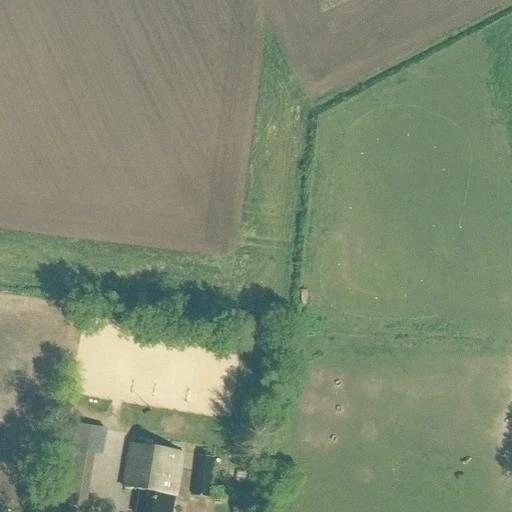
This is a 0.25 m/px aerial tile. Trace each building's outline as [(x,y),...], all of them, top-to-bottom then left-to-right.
[(220,369),(220,352),(200,352),(199,368),(220,369)] [(158,418),(157,431),(183,434),(185,422),(158,418)] [(70,424),(67,450),(89,453),(93,428),(70,424)] [(177,496),(183,453),(131,444),(124,487),(140,490),(136,511),(170,511),(173,495),(177,496)] [(210,499),(215,459),(200,457),(195,497),(210,499)] [(61,488),(59,506),(88,510),(90,492),(61,488)]
